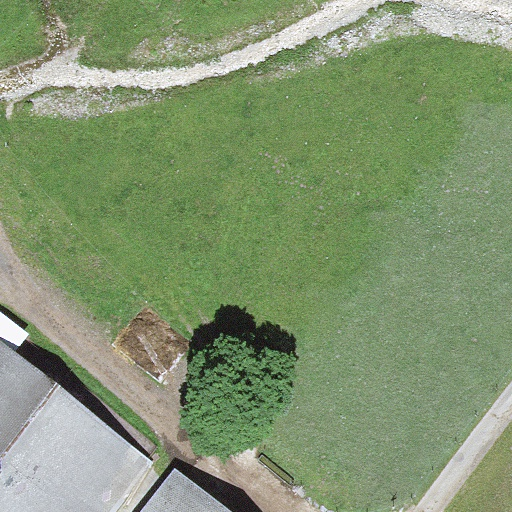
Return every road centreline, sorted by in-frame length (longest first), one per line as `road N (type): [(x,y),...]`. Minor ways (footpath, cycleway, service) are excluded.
road 1 (track): [(289,511),(39,314),(0,253)]
road 2 (track): [(511,402),(424,511)]
